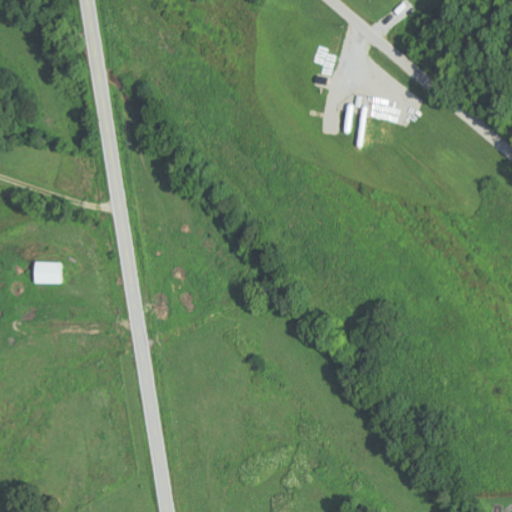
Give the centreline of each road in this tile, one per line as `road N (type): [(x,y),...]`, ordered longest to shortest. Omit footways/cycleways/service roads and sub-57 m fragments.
road 1 (secondary): [(167,511),(88,0)]
road 2 (residential): [(511,155),(329,0)]
